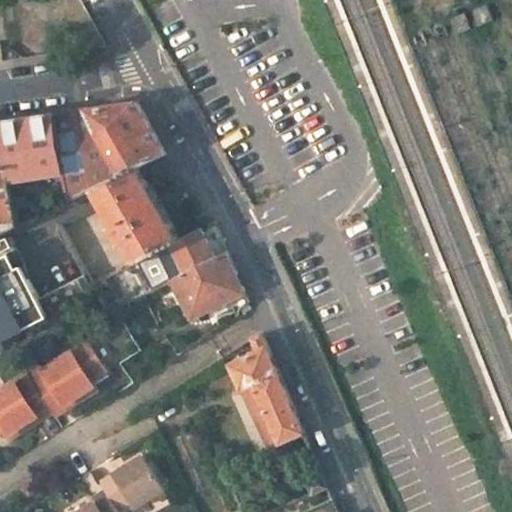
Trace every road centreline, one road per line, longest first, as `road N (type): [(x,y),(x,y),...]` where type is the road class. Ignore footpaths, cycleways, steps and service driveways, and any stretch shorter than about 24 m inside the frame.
road 1 (tertiary): [(151,61),(247,236),(370,511)]
road 2 (unclassified): [(0,89),(151,61)]
